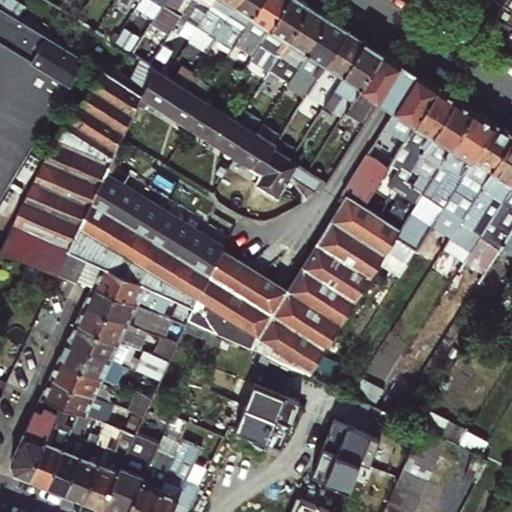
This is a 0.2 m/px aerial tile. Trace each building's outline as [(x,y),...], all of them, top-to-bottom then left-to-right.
[(166,0),(167,0),(155,19),(153,21),(170,32),(172,30),(174,26),(190,0),(166,0)] [(215,0),(190,0),(174,26),(181,30),(188,19),(199,2),(210,9),(215,0)] [(215,0),(210,9),(219,14),(209,32),(201,44),(208,48),(215,37),(238,0),(215,0)] [(262,0),(238,0),(215,37),(222,41),(233,23),(244,30),(252,16),(262,0)] [(262,0),(252,16),(262,23),(258,25),(248,41),(243,50),(253,56),(261,43),(288,0),(262,0)] [(311,5),(303,0),(288,0),(261,43),(270,48),(261,62),(255,71),(266,77),(266,76),(311,5)] [(511,0),(471,0),(511,26),(511,0)] [(0,196),(85,56),(63,42),(0,2),(0,196)] [(199,2),(188,19),(200,25),(210,9),(199,2)] [(299,65),(329,16),(311,5),(266,76),(276,83),(281,75),(290,60),(299,65)] [(219,14),(210,9),(200,25),(199,26),(209,32),(219,14)] [(244,30),(240,36),(248,41),(258,25),(262,23),(252,16),(244,30)] [(349,29),(329,16),(299,65),(307,71),(298,85),(289,99),(300,106),(309,92),(349,29)] [(222,41),(232,47),(240,36),(244,30),(233,23),(222,41)] [(309,92),(326,103),(366,39),(349,29),(309,92)] [(346,107),(382,50),(366,39),(326,103),(342,113),(346,107)] [(270,48),(261,43),(253,56),(252,57),(261,62),(270,48)] [(404,64),(382,50),(346,107),(367,121),(380,100),(404,64)] [(239,66),(245,69),(250,61),(245,57),(239,66)] [(290,80),(299,65),(290,60),(281,75),(290,80)] [(191,74),(194,71),(183,64),(175,77),(185,84),(191,74)] [(404,64),(380,100),(388,105),(395,109),(419,73),(412,69),(404,64)] [(307,71),(299,65),(290,80),(298,85),(307,71)] [(209,99),(202,95),(185,84),(175,77),(156,66),(142,92),(251,162),(249,165),(259,172),(254,183),(277,197),(291,174),(316,189),(324,177),(275,146),(277,143),(257,131),(209,99)] [(103,172),(142,92),(102,67),(51,141),(15,219),(1,250),(26,260),(57,272),(69,277),(86,255),(69,246),(103,172)] [(440,86),(419,73),(395,109),(366,154),(388,167),(392,160),(404,142),(440,86)] [(209,85),(191,74),(185,84),(202,95),(206,90),(209,85)] [(412,169),(458,98),(440,86),(404,142),(413,147),(401,165),(389,185),(416,203),(423,192),(405,180),(409,173),(412,169)] [(212,94),(206,90),(202,95),(209,99),(212,94)] [(476,109),(458,98),(412,169),(419,173),(422,169),(433,176),(440,165),(476,109)] [(496,122),(476,109),(440,165),(433,176),(427,185),(423,192),(445,205),(455,188),(467,170),(496,122)] [(283,134),(263,122),(257,131),(277,143),(283,134)] [(511,131),(496,122),(467,170),(475,175),(464,193),(436,238),(445,244),(454,231),(511,138),(511,131)] [(503,199),(511,185),(511,138),(454,231),(462,236),(470,223),(483,231),(503,199)] [(413,147),(404,142),(392,160),(401,165),(413,147)] [(345,195),(285,289),(103,172),(69,246),(86,255),(102,263),(163,296),(178,304),(192,311),(189,316),(308,371),(394,235),(398,229),(363,206),(388,167),(366,154),(341,192),(345,195)] [(412,169),(409,173),(427,185),(433,176),(422,169),(419,173),(412,169)] [(467,170),(455,188),(464,193),(475,175),(467,170)] [(511,185),(503,199),(509,203),(498,221),(503,224),(492,242),(500,247),(511,228),(511,185)] [(509,203),(503,199),(483,231),(481,235),(492,242),(503,224),(498,221),(509,203)] [(414,215),(410,212),(398,229),(394,235),(399,238),(414,215)] [(431,225),(414,215),(399,238),(416,249),(431,225)] [(102,263),(86,255),(69,277),(92,286),(102,263)] [(92,286),(147,311),(160,318),(164,309),(159,306),(163,296),(102,263),(92,286)] [(143,319),(147,311),(92,286),(83,305),(130,326),(139,327),(143,319)] [(183,329),(189,316),(192,311),(178,304),(170,322),(183,329)] [(128,346),(136,329),(130,326),(83,305),(75,322),(128,346)] [(159,330),(164,320),(160,318),(147,311),(143,319),(151,324),(150,327),(159,330)] [(145,354),(128,346),(75,322),(66,340),(123,366),(149,378),(159,382),(167,364),(145,354)] [(169,338),(177,342),(183,329),(170,322),(164,335),(169,338)] [(169,338),(167,342),(175,346),(177,342),(169,338)] [(123,366),(66,340),(58,359),(102,378),(115,384),(123,366)] [(173,351),(164,348),(153,340),(145,354),(167,364),(173,351)] [(167,342),(164,348),(173,351),(175,346),(167,342)] [(58,359),(49,377),(93,397),(103,401),(104,401),(108,392),(98,387),(102,378),(58,359)] [(60,403),(78,411),(84,413),(86,414),(93,397),(49,377),(41,395),(60,403)] [(159,382),(149,378),(147,383),(141,396),(150,400),(156,387),(159,382)] [(299,399),(253,381),(235,427),(281,444),(299,399)] [(352,392),(375,403),(380,393),(358,382),(352,392)] [(141,396),(136,394),(127,412),(133,414),(142,418),(150,400),(141,396)] [(42,447),(60,403),(41,395),(25,429),(11,460),(15,470),(30,476),(42,447)] [(96,418),(103,401),(93,397),(86,414),(96,418)] [(69,432),(74,420),(78,411),(60,403),(42,447),(30,476),(48,483),(69,432)] [(421,425),(439,433),(447,420),(424,410),(416,423),(421,425)] [(74,420),(80,422),(84,413),(78,411),(74,420)] [(92,427),(96,418),(86,414),(84,413),(80,422),(92,427)] [(134,435),(140,423),(142,418),(133,414),(131,419),(125,431),(134,435)] [(382,434),(333,415),(313,471),(352,485),(362,460),(370,463),(382,434)] [(468,430),(447,420),(439,433),(459,443),(468,430)] [(104,422),(98,437),(95,444),(89,441),(87,440),(66,491),(84,498),(114,426),(104,422)] [(114,426),(84,498),(101,505),(134,435),(125,431),(114,426)] [(413,511),(445,439),(420,427),(383,511),(413,511)] [(87,440),(69,432),(48,483),(66,491),(87,440)] [(90,433),(87,440),(89,441),(95,444),(98,437),(90,433)] [(156,448),(134,435),(101,505),(118,511),(126,511),(148,463),(150,464),(154,453),(156,448)] [(148,463),(126,511),(147,511),(180,445),(161,436),(156,448),(163,451),(161,456),(154,453),(150,464),(148,463)] [(201,447),(182,438),(180,445),(147,511),(170,511),(177,499),(201,447)] [(477,482),(487,458),(475,453),(464,477),(477,482)] [(340,511),(300,496),(293,511),(340,511)] [(187,511),(191,506),(177,499),(170,511),(187,511)]
